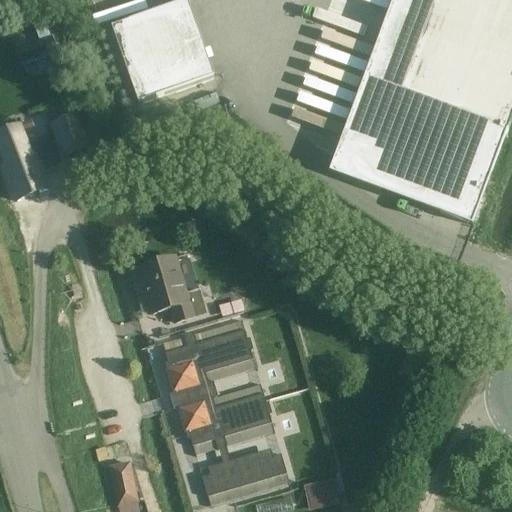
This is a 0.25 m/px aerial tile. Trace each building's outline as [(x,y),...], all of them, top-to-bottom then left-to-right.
[(511,0),(394,0),(341,143),(379,157),(367,189),(472,227),(496,160),(497,160),(511,119),(511,0)] [(51,40),(15,53),(21,68),(41,60),(46,76),(61,70),(51,40)] [(86,148),(75,120),(52,128),(63,157),(86,148)] [(38,195),(47,192),(34,160),(31,161),(19,130),(0,137),(0,148),(8,170),(4,172),(17,203),(25,200),(26,201),(29,200),(29,198),(34,196),(35,197),(39,196),(38,195)] [(174,259),(140,269),(145,287),(145,288),(148,299),(148,298),(153,315),(172,310),(177,325),(207,316),(200,292),(185,296),(174,259)] [(238,293),(219,299),(226,322),(244,316),(238,293)] [(187,349),(165,356),(169,370),(166,371),(173,395),(173,396),(177,411),(185,435),(188,434),(192,448),(193,448),(215,442),(217,452),(218,451),(226,449),(227,449),(224,439),(272,425),(269,417),(272,416),(268,404),(266,405),(263,396),(216,410),(213,402),(215,401),(215,400),(218,399),(213,384),(211,385),(210,383),(208,384),(206,376),(253,362),(250,353),(253,352),(250,340),(247,341),(245,333),(197,347),(194,337),(193,337),(185,339),(184,340),(187,349)] [(412,348),(402,377),(415,382),(425,353),(412,348)] [(105,450),(95,453),(98,465),(108,462),(105,450)] [(209,477),(202,479),(210,508),(289,485),(287,476),(281,456),(273,459),(273,457),(272,457),(270,451),(208,469),(209,476),(209,477)] [(137,504),(129,465),(110,469),(118,508),(137,504)] [(334,481),(304,487),(309,511),(317,511),(340,507),(334,481)] [(293,511),(291,500),(255,508),(256,511),(293,511)]
